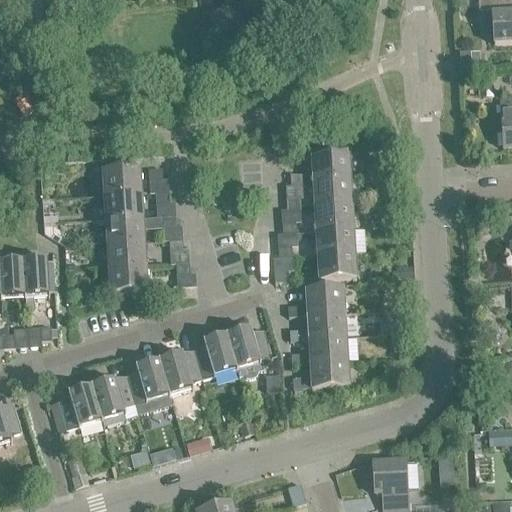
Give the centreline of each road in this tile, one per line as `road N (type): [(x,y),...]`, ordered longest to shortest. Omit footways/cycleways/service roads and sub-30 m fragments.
road 1 (tertiary): [(308,445),(405,412),(431,382),(426,195)]
road 2 (tertiary): [(81,511),(308,445)]
road 3 (residential): [(22,371),(216,316)]
road 4 (tertiary): [(426,195),(410,0)]
road 5 (residential): [(216,316),(171,144)]
road 6 (residential): [(270,175),(259,305),(216,316)]
road 7 (residential): [(63,511),(22,371)]
